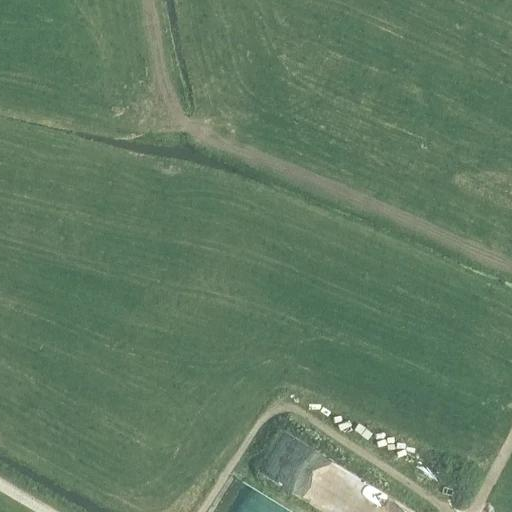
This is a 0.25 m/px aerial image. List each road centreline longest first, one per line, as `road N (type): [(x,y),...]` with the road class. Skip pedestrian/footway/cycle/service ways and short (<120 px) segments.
road 1 (track): [(511,260),(226,136),(172,123),(150,0)]
road 2 (track): [(447,511),(286,407),(265,415),(204,511)]
